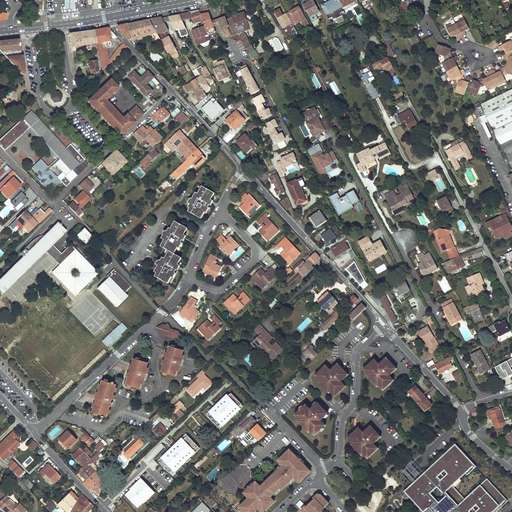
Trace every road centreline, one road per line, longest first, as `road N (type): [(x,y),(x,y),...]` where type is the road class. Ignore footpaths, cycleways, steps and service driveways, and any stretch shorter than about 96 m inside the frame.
road 1 (residential): [(406,98),(511,297)]
road 2 (residential): [(245,170),(383,325)]
road 3 (residential): [(404,240),(404,254),(484,400)]
road 4 (residential): [(161,313),(34,432)]
road 5 (residential): [(383,325),(358,352),(356,399),(341,424),(338,458),(323,468)]
road 6 (residential): [(220,210),(254,245),(253,260),(218,289),(188,277)]
road 7 (residential): [(100,156),(50,200),(0,151)]
